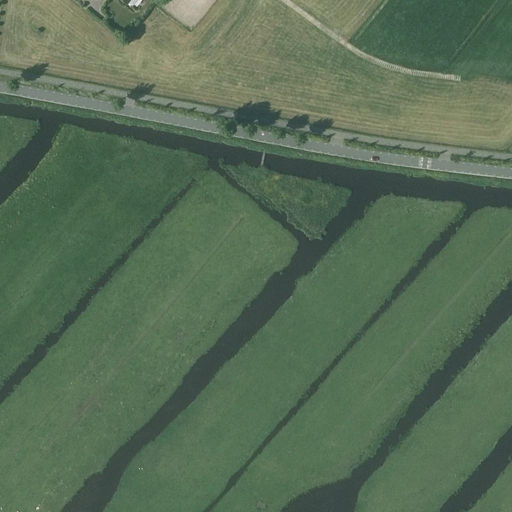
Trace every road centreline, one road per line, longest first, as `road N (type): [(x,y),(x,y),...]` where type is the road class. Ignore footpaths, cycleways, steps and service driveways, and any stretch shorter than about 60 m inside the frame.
road 1 (unclassified): [(511,172),(266,138),(0,86)]
road 2 (track): [(286,0),(369,59),(459,77)]
